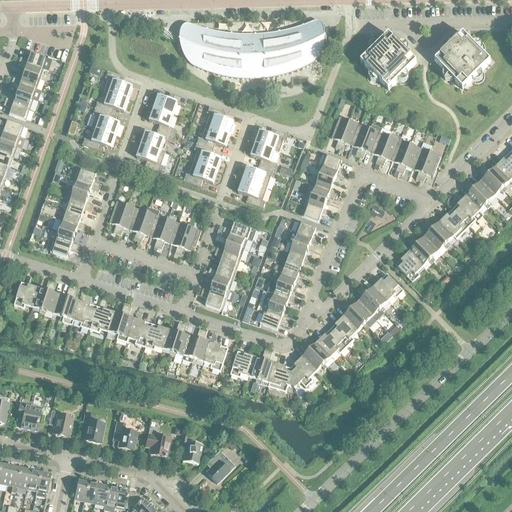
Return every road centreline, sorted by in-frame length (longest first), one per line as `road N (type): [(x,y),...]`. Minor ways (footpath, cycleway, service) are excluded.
road 1 (unclassified): [(302,511),(511,315)]
road 2 (residential): [(320,311),(311,300),(356,181),(368,178),(430,203)]
road 3 (residential): [(112,5),(332,0)]
road 4 (residential): [(251,116),(295,132),(317,122),(349,39),(350,0)]
road 5 (trunk): [(511,372),(370,511)]
road 6 (residential): [(182,313),(285,348),(320,311)]
road 7 (residential): [(320,311),(430,203)]
road 8 (trunk): [(407,511),(511,409)]
road 9 (residential): [(185,511),(147,475),(66,457)]
